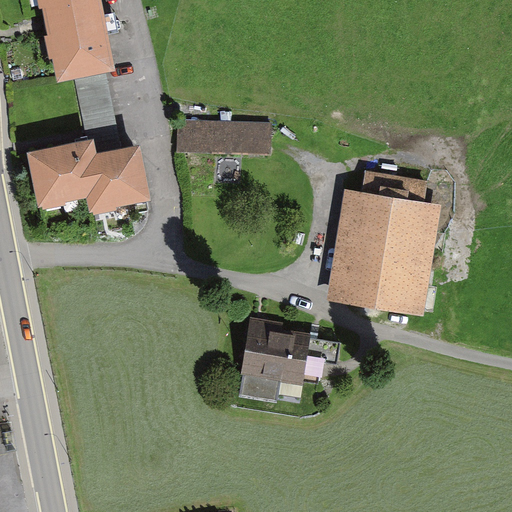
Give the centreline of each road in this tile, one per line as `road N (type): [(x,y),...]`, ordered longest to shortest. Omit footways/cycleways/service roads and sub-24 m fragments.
road 1 (residential): [(8,259),(160,260),(304,294),(377,332),(511,364)]
road 2 (tertiary): [(8,259),(55,511)]
